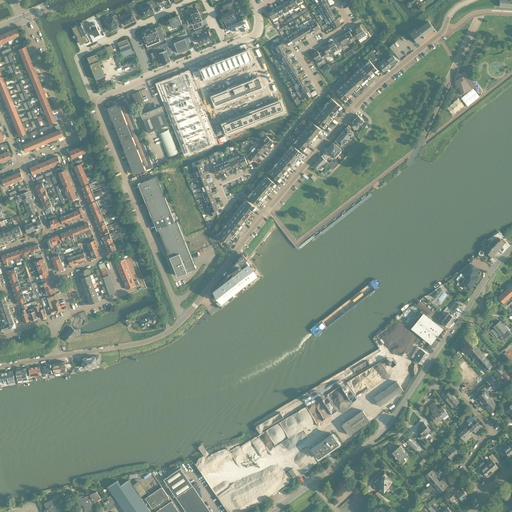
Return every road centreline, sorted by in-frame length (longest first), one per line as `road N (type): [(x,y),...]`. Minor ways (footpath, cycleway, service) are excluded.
road 1 (residential): [(182,320),(351,111),(472,0)]
road 2 (unclassified): [(272,511),(382,431),(464,311)]
road 3 (residential): [(254,176),(322,93),(298,54),(349,23),(336,0)]
road 4 (unclassified): [(182,320),(94,100)]
road 5 (residential): [(423,402),(444,373),(491,429),(460,470),(484,495)]
road 6 (residential): [(62,148),(70,140),(60,107),(21,18)]
road 7 (unclassified): [(57,357),(139,344),(182,320)]
